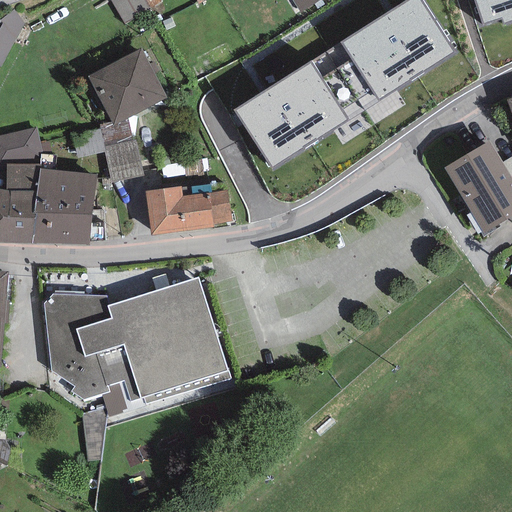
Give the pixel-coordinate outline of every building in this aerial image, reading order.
[(161,0),(109,0),(124,25),(163,2),(161,0)] [(291,0),(300,13),(320,0),(291,0)] [(421,0),(407,0),(325,51),(363,112),(455,54),(421,0)] [(511,0),(472,0),(481,27),(501,20),(502,26),(511,22),(511,0)] [(0,39),(0,66),(9,70),(28,21),(10,14),(0,39)] [(141,49),(87,77),(111,122),(112,124),(127,117),(166,96),(141,49)] [(325,51),(233,110),(271,169),(363,112),(325,51)] [(111,122),(98,125),(99,129),(104,147),(132,141),(127,117),(112,124),(111,122)] [(35,128),(0,136),(0,174),(6,173),(6,165),(39,164),(40,155),(43,155),(35,128)] [(99,129),(71,135),(76,158),(104,152),(105,152),(104,147),(99,129)] [(132,141),(104,147),(105,152),(104,152),(111,183),(143,176),(135,141),(132,141)] [(511,180),(489,141),(443,168),(484,237),(496,230),(494,227),(507,219),(511,216),(511,180)] [(6,191),(0,190),(0,243),(32,244),(39,169),(39,164),(6,165),(6,173),(6,191)] [(96,176),(39,169),(32,244),(89,246),(96,176)] [(181,187),(145,192),(151,236),(214,227),(213,223),(231,221),(227,191),(182,197),(181,187)] [(7,271),(0,271),(0,364),(3,323),(7,324),(9,301),(6,301),(7,271)] [(52,294),(43,304),(51,372),(74,387),(71,392),(83,400),(109,392),(107,386),(123,381),(130,402),(144,397),(145,404),(230,379),(228,370),(226,370),(198,278),(108,306),(105,296),(52,294)]
